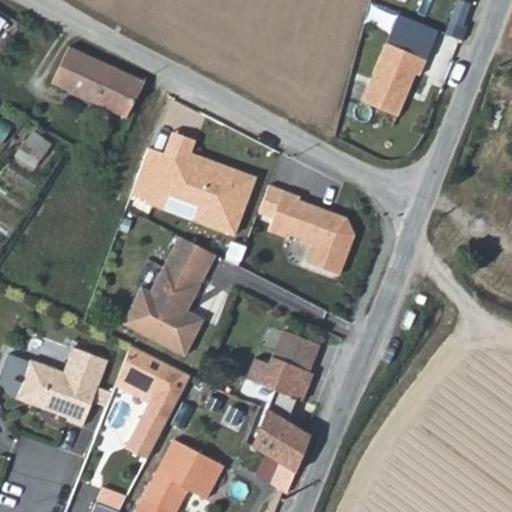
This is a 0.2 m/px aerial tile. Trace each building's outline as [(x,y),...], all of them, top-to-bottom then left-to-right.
[(398,15),(362,101),(397,116),(415,73),(419,75),(437,32),(398,15)] [(143,78),(66,40),(45,77),(117,112),(115,121),(126,125),(130,107),(133,106),(129,105),(143,78)] [(39,130),(21,155),(39,168),(58,144),(39,130)] [(164,152),(216,171),(219,164),(190,153),(194,140),(171,131),(164,152)] [(192,219),(233,235),(255,177),(219,164),(216,171),(164,152),(145,202),(163,208),(169,193),(198,204),(192,219)] [(340,203),(348,181),(325,173),(317,195),(340,203)] [(346,217),(323,209),(322,213),(311,209),(313,205),(299,200),(300,197),(271,185),(259,215),(272,219),(268,230),(285,237),(286,234),(312,243),(305,262),(339,275),(354,234),(346,217)] [(215,254),(179,236),(150,291),(141,286),(130,307),(142,314),(134,329),(184,354),(202,319),(186,310),(182,308),(186,300),(190,302),(215,254)] [(225,256),(240,262),(245,247),(231,242),(225,256)] [(134,329),(142,314),(130,307),(122,322),(134,329)] [(276,344),(270,359),(298,370),(304,356),(276,344)] [(190,379),(129,345),(112,390),(149,403),(122,457),(146,463),(190,379)] [(67,419),(83,425),(108,359),(73,346),(64,371),(30,359),(30,361),(8,353),(0,374),(0,379),(11,394),(68,416),(67,419)] [(272,392),(264,410),(284,423),(293,401),(299,404),(311,376),(298,370),(270,359),(267,365),(253,359),(245,380),(272,392)] [(264,410),(246,450),(272,467),(289,479),(307,436),(284,423),(264,410)] [(199,505),(217,471),(168,446),(132,511),(170,511),(180,495),(199,505)] [(272,467),(265,486),(283,496),(289,479),(272,467)] [(102,490),(93,511),(122,511),(122,510),(128,499),(102,490)]
